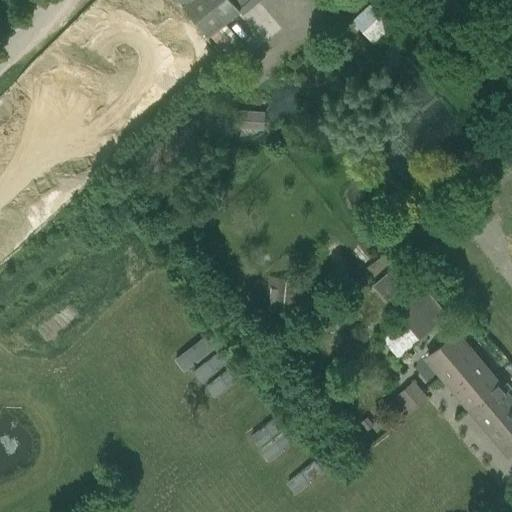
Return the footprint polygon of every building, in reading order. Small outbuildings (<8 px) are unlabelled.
[(180,0),(211,37),(226,24),(241,10),(244,14),(260,0),(180,0)] [(353,17),(375,39),(392,22),(370,0),(353,17)] [(211,37),(230,57),(244,45),(226,24),(211,37)] [(248,129),(250,110),(235,109),(233,128),(248,129)] [(489,217),(474,198),(453,215),(469,234),(489,217)] [(403,261),(374,287),(417,341),(447,314),(403,261)] [(465,311),(454,321),(461,330),(473,321),(465,311)] [(210,332),(176,356),(185,369),(191,365),(200,378),(228,358),(210,332)] [(511,397),(457,332),(427,357),(509,454),(511,451),(511,397)] [(414,380),(395,396),(409,412),(427,397),(414,380)] [(367,416),(360,422),(367,430),(374,425),(367,416)]
